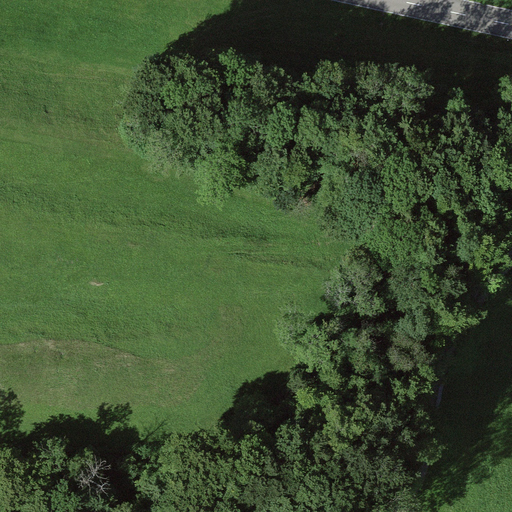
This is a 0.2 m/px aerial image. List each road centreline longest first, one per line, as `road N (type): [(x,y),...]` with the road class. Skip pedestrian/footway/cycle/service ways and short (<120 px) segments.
road 1 (track): [(511,260),(479,296),(446,354),(416,487),(401,511)]
road 2 (tertiary): [(382,0),(511,28)]
